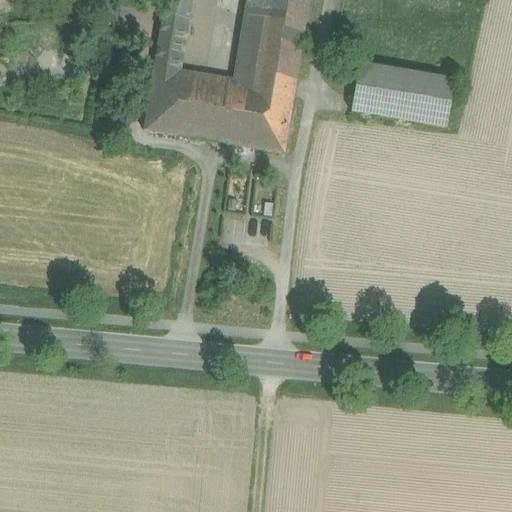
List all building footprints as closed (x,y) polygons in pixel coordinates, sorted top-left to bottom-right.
[(189,0),(165,0),(164,9),(187,13),(189,0)] [(309,0),(247,0),(245,16),(305,26),(309,0)] [(187,13),(164,9),(153,73),(177,77),(187,13)] [(305,26),(245,16),(233,87),(293,97),(305,26)] [(453,82),(359,66),(351,114),(446,129),(453,82)] [(177,77),(153,73),(144,132),(155,134),(207,143),(217,84),(177,77)] [(233,87),(217,84),(207,143),(223,145),(233,87)] [(293,97),(233,87),(223,145),(283,155),(293,97)]
